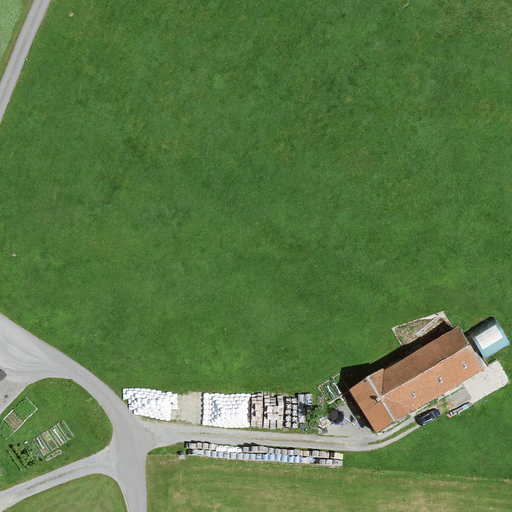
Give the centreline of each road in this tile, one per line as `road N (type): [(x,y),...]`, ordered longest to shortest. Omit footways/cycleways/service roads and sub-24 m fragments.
road 1 (track): [(127,440),(245,434),(385,446),(436,412)]
road 2 (unclassified): [(139,511),(135,460),(116,415),(82,376),(0,323)]
